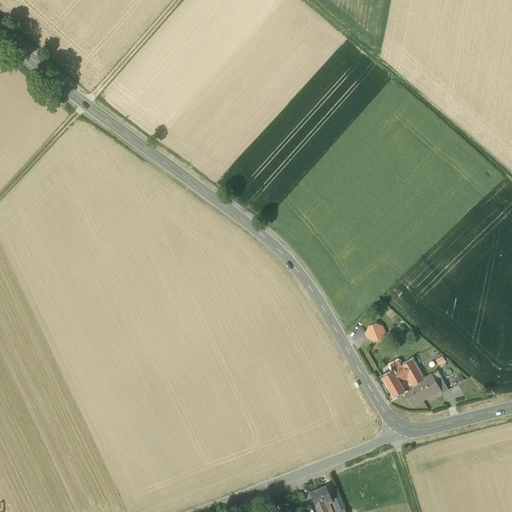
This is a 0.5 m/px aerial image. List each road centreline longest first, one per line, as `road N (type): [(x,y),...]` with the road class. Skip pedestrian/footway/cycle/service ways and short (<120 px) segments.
road 1 (tertiary): [(401,428),(303,278),(266,239),(103,120),(0,31)]
road 2 (track): [(302,0),(511,179)]
road 3 (track): [(0,198),(179,0)]
road 4 (unclassified): [(401,428),(202,511)]
